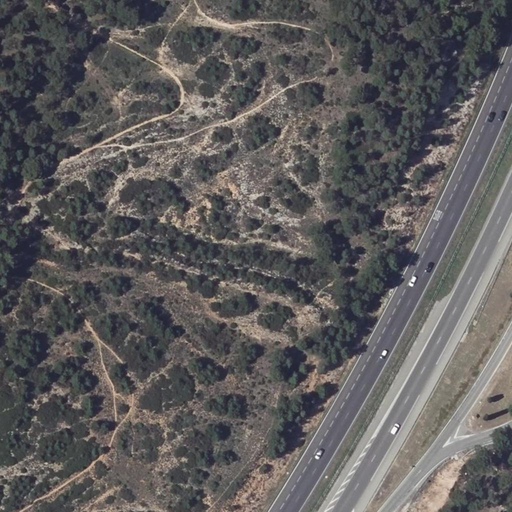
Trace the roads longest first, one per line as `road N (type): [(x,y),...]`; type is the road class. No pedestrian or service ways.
road 1 (motorway): [(511,69),(392,324),(282,511)]
road 2 (motorway): [(341,511),(428,361),(511,190)]
